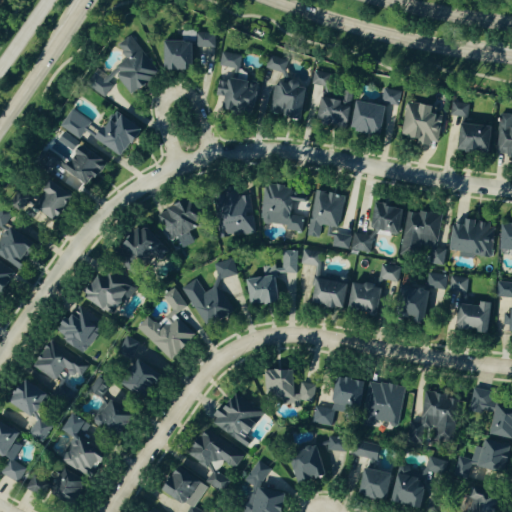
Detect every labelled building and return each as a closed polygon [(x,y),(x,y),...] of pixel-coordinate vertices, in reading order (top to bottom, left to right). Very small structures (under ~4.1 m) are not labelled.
[(212,49),(213,34),(193,34),(193,48),(212,49)] [(123,58),(102,79),(93,70),(81,82),(99,100),(116,83),(130,97),(157,70),(125,37),(114,48),(123,58)] [(159,70),(186,70),(186,43),(159,42),(159,70)] [(239,55),(219,53),(218,67),(238,69),(239,55)] [(263,68),(281,76),(286,63),(269,55),(263,68)] [(310,87),(327,88),(328,74),(311,73),(310,87)] [(254,81),(244,80),(243,83),(214,79),(212,97),(218,98),(217,111),(250,115),(254,81)] [(301,90),(293,89),(294,84),(271,81),(266,115),(297,120),(301,90)] [(381,101),(396,103),(398,93),(383,90),(381,101)] [(344,129),(348,97),(342,96),(341,102),(316,99),(313,125),(344,129)] [(465,119),(467,104),(449,102),(447,116),(465,119)] [(380,136),(383,107),(349,104),(346,132),(380,136)] [(397,140),(435,145),(439,117),(426,115),(427,107),(402,104),(397,140)] [(58,128),(78,140),(79,137),(119,159),(137,128),(109,112),(94,137),(84,131),(88,123),(68,111),(58,128)] [(484,154),(485,127),(454,126),(453,153),(484,154)] [(81,194),(101,160),(76,145),(78,142),(58,130),(36,167),(81,194)] [(44,229),(65,196),(44,183),(34,198),(18,188),(7,206),(44,229)] [(300,231),(302,216),(289,215),(291,202),(301,204),(303,191),(260,186),(255,225),(300,231)] [(306,237),(318,239),(319,227),(338,229),(342,196),(311,192),(306,237)] [(210,199),(217,238),(238,234),(239,237),(255,234),(248,196),(238,198),(237,195),(210,199)] [(153,215),(174,253),(197,240),(176,202),(153,215)] [(399,209),(369,205),(364,235),(351,233),(349,251),(369,254),(372,232),(395,236),(399,209)] [(438,217),(405,211),(397,258),(442,265),(444,251),(433,249),(438,217)] [(491,226),(460,221),(459,226),(448,224),(444,251),(457,253),(456,256),(486,260),(491,226)] [(5,227),(0,233),(0,261),(9,268),(27,244),(5,227)] [(152,259),(156,263),(165,255),(138,227),(115,248),(137,272),(152,259)] [(334,230),(330,247),(346,250),(350,234),(334,230)] [(295,274),(296,252),(280,251),(279,274),(295,274)] [(317,268),(319,253),(300,251),(299,266),(317,268)] [(13,284),(7,280),(11,272),(0,265),(0,302),(2,304),(13,284)] [(115,307),(114,303),(128,301),(124,275),(79,282),(84,312),(115,307)] [(444,291),(445,276),(427,275),(426,291),(444,291)] [(242,281),(247,308),(275,303),(271,276),(242,281)] [(341,286),(311,279),(305,304),(335,312),(341,286)] [(202,328),(230,313),(216,286),(202,294),(194,280),(180,287),(202,328)] [(343,313),(373,315),(375,290),(370,289),(370,286),(346,284),(343,313)] [(168,362),(193,336),(174,317),(186,304),(170,288),(159,300),(170,310),(154,326),(145,317),(134,328),(168,362)] [(421,290),(394,289),(393,321),(420,323),(421,290)] [(453,305),(450,332),(484,335),(486,303),(474,302),(473,307),(453,305)] [(99,322),(75,308),(62,331),(75,338),(72,343),(89,352),(99,334),(94,331),(99,322)] [(138,345),(126,337),(116,354),(127,361),(138,345)] [(64,350),(51,343),(36,367),(59,381),(66,369),(82,379),(89,366),(64,350)] [(129,382),(150,399),(166,379),(145,362),(129,382)] [(313,403),(313,384),(288,385),(287,371),(260,372),(261,400),(277,400),(277,404),(313,403)] [(359,382),(332,379),(328,410),(314,408),(312,426),(332,428),(334,411),(355,414),(359,382)] [(15,402),(41,419),(31,433),(44,442),(56,426),(40,416),(53,396),(29,380),(15,402)] [(369,383),(359,420),(393,430),(403,392),(369,383)] [(484,436),(507,442),(511,427),(511,409),(485,403),(487,393),(469,389),(463,412),(488,418),(484,436)] [(249,448),(254,440),(249,437),(267,410),(238,390),(215,425),(249,448)] [(429,439),(447,439),(448,397),(420,396),(420,430),(430,430),(429,439)] [(127,436),(139,414),(109,397),(97,420),(127,436)] [(98,476),(112,447),(88,436),(94,422),(77,414),(69,432),(81,437),(69,462),(98,476)] [(22,483),(29,468),(14,460),(18,452),(19,453),(23,443),(20,442),(25,431),(1,419),(0,420),(0,451),(13,458),(5,475),(22,483)] [(221,445),(209,433),(190,452),(213,475),(228,460),(235,468),(244,459),(226,441),(221,445)] [(455,457),(449,478),(463,482),(468,465),(497,474),(505,449),(476,440),(470,462),(455,457)] [(351,456),(374,460),(377,446),(354,442),(351,456)] [(300,482),(327,478),(323,445),(305,448),(306,457),(297,458),(300,482)] [(368,471),(370,462),(354,457),(350,468),(352,469),(351,473),(357,475),(359,468),(368,471)] [(421,475),(441,479),(445,462),(425,458),(421,475)] [(269,466),(254,463),(250,484),(254,484),(248,511),(288,511),(292,492),(265,488),(269,466)] [(192,505),(188,511),(205,511),(196,507),(204,493),(199,491),(205,479),(183,467),(169,493),(192,505)] [(352,496),(379,501),(385,474),(358,468),(352,496)] [(93,481),(67,471),(59,494),(85,503),(93,481)] [(29,490),(46,498),(53,482),(36,474),(29,490)] [(419,480),(390,476),(386,504),(415,508),(419,480)] [(488,511),(490,499),(464,496),(461,511),(488,511)]
